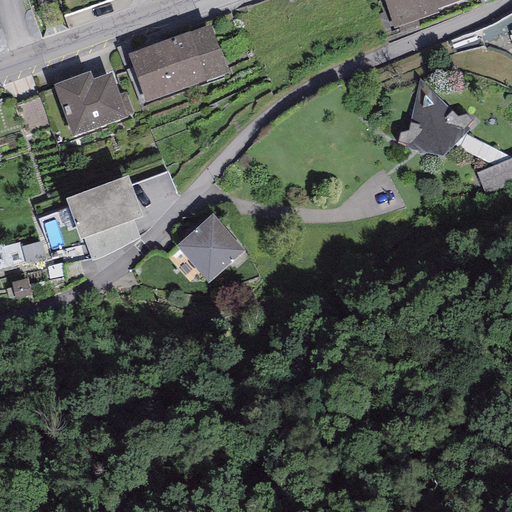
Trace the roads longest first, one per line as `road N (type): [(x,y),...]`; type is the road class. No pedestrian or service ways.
road 1 (residential): [(511,0),(302,92),(265,119),(135,256),(92,285),(0,325)]
road 2 (tertiary): [(197,0),(0,69)]
